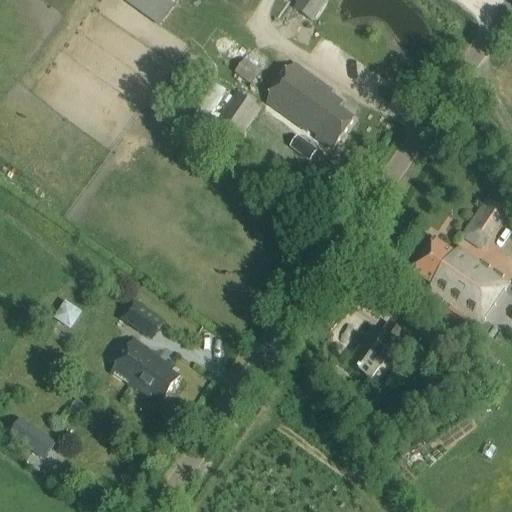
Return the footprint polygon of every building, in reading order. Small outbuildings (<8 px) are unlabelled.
[(120,0),(159,29),(181,0),(120,0)] [(299,0),(293,11),(313,24),(329,0),(299,0)] [(244,60),(234,76),(252,88),(263,73),(244,60)] [(354,122),(329,104),(334,96),(299,71),(272,110),(333,152),(354,122)] [(219,82),(196,123),(208,130),(232,89),(219,82)] [(262,112),(235,93),(216,121),(242,140),(262,112)] [(290,150),(310,164),(318,153),(298,138),(290,150)] [(486,199),(460,239),(483,254),(485,251),(509,215),(491,203),(486,199)] [(510,282),(465,252),(464,253),(459,249),(455,255),(435,242),(414,274),(433,287),(427,296),(478,330),(510,282)] [(77,330),(90,313),(72,299),(59,316),(77,330)] [(121,320),(152,341),(163,325),(132,304),(121,320)] [(396,350),(404,338),(389,327),(382,337),(374,330),(349,366),(371,381),(394,348),(396,350)] [(444,350),(424,336),(414,350),(434,364),(444,350)] [(133,342),(111,374),(137,392),(138,391),(150,399),(153,396),(163,403),(179,380),(171,375),(175,370),(133,342)] [(57,443),(22,421),(11,439),(45,461),(57,443)]
